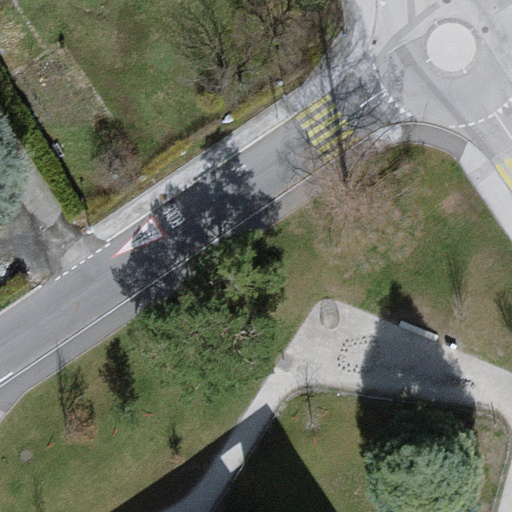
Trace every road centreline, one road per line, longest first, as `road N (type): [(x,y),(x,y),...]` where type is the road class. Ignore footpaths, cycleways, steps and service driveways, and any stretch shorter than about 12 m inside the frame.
road 1 (residential): [(0,355),(398,82)]
road 2 (unknown): [(104,283),(0,137)]
